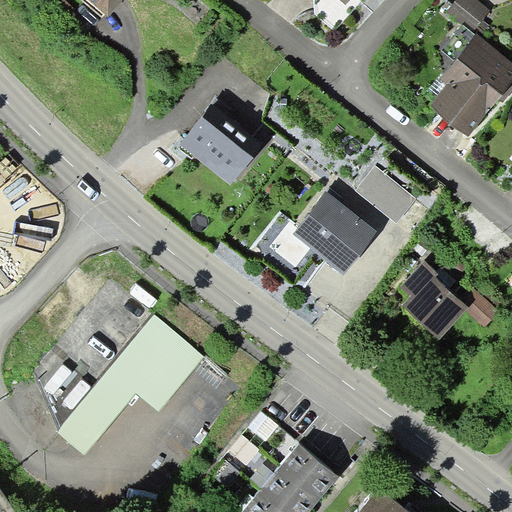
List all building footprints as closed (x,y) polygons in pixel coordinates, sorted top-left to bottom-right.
[(90,0),(108,15),(120,0),(90,0)] [(482,20),(490,11),(476,0),(455,0),(446,12),(462,25),(463,24),(475,34),(476,33),(480,37),(489,26),(482,20)] [(438,95),(430,105),(468,136),(498,99),(503,103),(511,91),(511,84),(510,83),(511,80),(511,62),(480,37),(476,33),(475,34),(463,24),(462,25),(442,49),(455,60),(443,74),(439,79),(446,84),(438,95)] [(429,88),(438,95),(446,84),(439,79),(443,74),(441,73),(429,88)] [(211,105),(179,144),(231,185),(262,145),(211,105)] [(397,223),(416,198),(375,166),(356,191),(397,223)] [(327,191),(293,234),(343,273),(377,231),(327,191)] [(411,297),(403,305),(440,339),(466,310),(469,308),(460,299),(436,278),(439,274),(424,261),(400,287),(411,297)] [(499,311),(472,286),(460,299),(469,308),(466,310),(484,327),(499,311)] [(205,356),(155,315),(57,432),(85,455),(137,393),(159,411),(205,356)] [(299,444),(280,467),(319,499),(338,476),(299,444)] [(262,488),(275,473),(263,464),(251,479),(262,488)] [(287,511),(309,511),(319,499),(280,467),(275,473),(262,488),(261,490),(287,511)] [(407,511),(379,487),(357,511),(407,511)] [(287,511),(261,490),(242,511),(287,511)]
